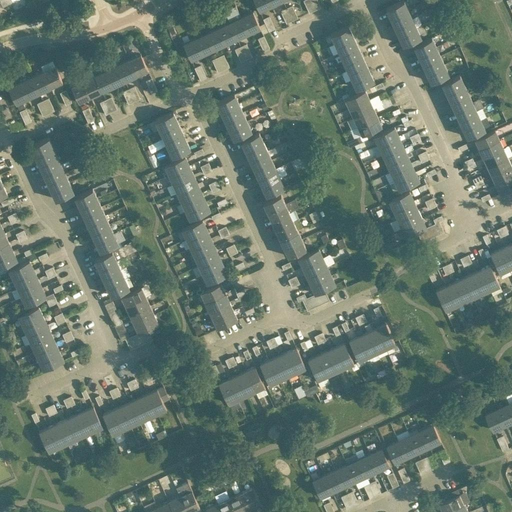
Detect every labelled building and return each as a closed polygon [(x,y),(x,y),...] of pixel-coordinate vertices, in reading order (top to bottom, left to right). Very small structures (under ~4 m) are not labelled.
[(271,5),(268,0),(254,0),(259,10),(271,5)] [(303,0),(309,12),(315,9),(310,0),(303,0)] [(317,0),(310,0),(315,9),(321,7),(317,0)] [(390,16),(408,8),(404,0),(402,0),(386,7),(390,16)] [(292,5),(286,7),(292,20),(298,17),(292,5)] [(286,22),(292,20),(286,7),(281,10),(286,22)] [(408,8),(390,16),(394,26),(412,17),(408,8)] [(227,13),(228,19),(240,15),(238,10),(227,13)] [(253,11),(241,16),(249,32),(260,27),(253,11)] [(263,18),(269,31),(275,28),(269,15),(263,18)] [(237,37),(249,32),(241,16),(230,22),(237,37)] [(412,17),(394,26),(399,35),(416,27),(412,17)] [(225,43),(237,37),(230,22),(218,27),(225,43)] [(168,27),(170,31),(171,34),(176,32),(173,25),(171,26),(168,27)] [(335,42),(353,34),(349,25),(331,33),(335,42)] [(214,48),(225,43),(218,27),(207,32),(214,48)] [(416,27),(399,35),(403,44),(421,36),(416,27)] [(202,54),(214,48),(207,32),(195,38),(202,54)] [(335,42),(339,51),(357,43),(353,34),(335,42)] [(270,47),(264,35),(258,38),(264,50),(270,47)] [(433,36),(423,40),(414,45),(418,54),(437,45),(433,36)] [(202,54),(195,38),(183,43),(191,59),(202,54)] [(122,45),(125,50),(134,46),(132,41),(122,45)] [(246,43),(241,46),(247,58),(252,55),(246,43)] [(344,60),(361,52),(357,43),(339,51),(344,60)] [(437,45),(418,54),(422,63),(441,54),(437,45)] [(241,61),(247,58),(241,46),(235,48),(241,61)] [(365,61),(361,52),(344,60),(348,69),(365,61)] [(141,53),(129,59),(137,75),(148,69),(141,53)] [(224,54),(218,56),(223,69),(229,66),(224,54)] [(441,54),(422,63),(427,72),(445,63),(441,54)] [(218,71),(223,69),(218,56),(212,59),(218,71)] [(125,80),(137,75),(129,59),(118,64),(125,80)] [(365,61),(348,69),(352,78),(370,70),(365,61)] [(445,63),(427,72),(431,81),(449,73),(445,63)] [(118,64),(106,69),(113,85),(125,80),(118,64)] [(195,67),(200,78),(200,79),(206,77),(200,64),(195,67)] [(62,81),(55,65),(43,71),(51,86),(62,81)] [(102,91),(113,85),(106,69),(95,75),(102,91)] [(370,70),(352,78),(356,87),(374,79),(370,70)] [(39,92),(51,86),(43,71),(32,76),(39,92)] [(461,73),(451,78),(442,82),(446,91),(465,82),(461,73)] [(95,75),(83,80),(91,96),(102,91),(95,75)] [(28,97),(39,92),(32,76),(20,81),(28,97)] [(152,77),(151,77),(146,80),(152,92),(157,90),(152,77)] [(71,86),(79,101),(91,96),(83,80),(71,86)] [(28,97),(20,81),(8,87),(16,103),(28,97)] [(465,82),(446,91),(450,100),(469,91),(465,82)] [(134,85),(128,88),(134,100),(140,98),(134,85)] [(128,103),(134,100),(128,88),(123,91),(128,103)] [(72,102),(66,89),(60,92),(66,104),(72,102)] [(365,89),(356,93),(346,98),(350,107),(369,98),(365,89)] [(450,100),(454,109),(473,100),(469,91),(450,100)] [(216,101),(221,110),(238,102),(234,93),(216,101)] [(111,96),(106,99),(111,111),(117,108),(111,96)] [(49,97),(43,100),(49,112),(54,110),(49,97)] [(373,107),(369,98),(350,107),(354,116),(373,107)] [(106,114),(111,111),(106,99),(100,101),(106,114)] [(43,115),(49,112),(43,100),(37,103),(43,115)] [(454,109),(459,118),(477,109),(473,100),(454,109)] [(243,111),(238,102),(221,110),(225,119),(243,111)] [(88,107),(83,109),(88,122),(94,119),(88,107)] [(373,107),(354,116),(358,125),(378,116),(373,107)] [(31,120),(26,108),(20,111),(25,123),(31,120)] [(272,109),(267,111),(271,119),(276,116),(272,109)] [(459,118),(463,127),(481,118),(477,109),(459,118)] [(173,111),(156,119),(160,128),(177,120),(173,111)] [(225,119),(229,128),(247,120),(243,111),(225,119)] [(363,134),(373,130),(382,125),(378,116),(358,125),(363,134)] [(481,118),(463,127),(467,136),(476,132),(485,127),(481,118)] [(177,120),(160,128),(164,137),(182,129),(177,120)] [(247,120),(229,128),(233,137),(251,129),(247,120)] [(375,135),(379,144),(398,135),(394,126),(385,130),(375,135)] [(182,129),(164,137),(168,146),(186,138),(182,129)] [(475,138),(479,148),(499,138),(495,129),(475,138)] [(245,149),(264,140),(260,131),(241,140),(245,149)] [(360,135),(347,141),(349,147),(362,141),(360,135)] [(379,144),(383,153),(403,144),(398,135),(379,144)] [(48,136),(31,144),(35,153),(52,145),(48,136)] [(186,138),(168,146),(173,155),(190,147),(186,138)] [(499,138),(479,148),(483,156),(503,147),(499,138)] [(245,149),(250,158),(268,149),(264,140),(245,149)] [(383,153),(387,162),(407,153),(403,144),(383,153)] [(35,153),(39,162),(57,154),(52,145),(35,153)] [(507,156),(503,147),(483,156),(487,165),(507,156)] [(250,158),(254,167),(272,158),(268,149),(250,158)] [(411,162),(407,153),(387,162),(392,171),(411,162)] [(61,163),(57,154),(39,162),(43,171),(61,163)] [(185,155),(166,164),(170,173),(189,164),(185,155)] [(507,156),(487,165),(491,174),(511,165),(507,156)] [(258,176),(277,167),(272,158),(254,167),(258,176)] [(411,162),(392,171),(396,180),(415,171),(411,162)] [(61,163),(43,171),(47,180),(65,172),(61,163)] [(189,164),(170,173),(174,182),(193,173),(189,164)] [(511,166),(511,165),(491,174),(495,183),(511,175),(511,166)] [(258,176),(262,185),(281,176),(277,167),(258,176)] [(396,180),(400,188),(400,189),(410,184),(419,180),(415,171),(396,180)] [(52,189),(69,181),(65,172),(47,180),(52,189)] [(174,182),(178,191),(198,182),(193,173),(174,182)] [(511,186),(511,175),(495,183),(500,192),(511,186)] [(281,176),(262,185),(266,194),(285,185),(281,176)] [(52,189),(56,198),(73,190),(69,181),(52,189)] [(182,200),(202,191),(198,182),(178,191),(182,200)] [(79,204),(98,196),(93,187),(75,195),(79,204)] [(375,189),(379,201),(382,196),(383,196),(380,190),(375,189)] [(389,200),(393,209),(414,199),(409,190),(389,200)] [(182,200),(187,209),(206,200),(202,191),(182,200)] [(263,201),(267,211),(286,202),(282,193),(263,201)] [(79,204),(83,213),(102,205),(98,196),(79,204)] [(286,202),(267,211),(272,219),(290,211),(299,207),(295,198),(286,202)] [(418,208),(414,199),(393,209),(398,218),(418,208)] [(206,200),(187,209),(191,218),(210,209),(206,200)] [(83,213),(87,223),(106,214),(102,205),(83,213)] [(402,227),(422,217),(418,208),(398,218),(402,227)] [(272,219),(276,228),(294,220),(290,211),(272,219)] [(92,232),(110,223),(106,214),(87,223),(92,232)] [(417,231),(423,228),(426,227),(422,217),(402,227),(406,236),(417,231)] [(280,237),(299,229),(303,226),(299,218),(294,220),(276,228),(280,237)] [(183,228),(187,237),(207,228),(202,219),(183,228)] [(439,221),(435,223),(434,223),(438,234),(444,231),(439,221)] [(92,232),(96,241),(114,232),(110,223),(92,232)] [(428,226),(433,236),(438,234),(434,223),(428,226)] [(428,226),(426,227),(423,228),(427,239),(433,236),(428,226)] [(192,246),(211,237),(207,228),(187,237),(192,246)] [(422,241),(427,239),(423,228),(417,231),(422,241)] [(280,237),(284,246),(303,238),(299,229),(280,237)] [(0,245),(9,241),(5,232),(0,234),(0,245)] [(114,232),(96,241),(100,250),(118,241),(114,232)] [(321,236),(323,242),(329,239),(326,234),(321,236)] [(192,246),(196,255),(215,246),(211,237),(192,246)] [(340,248),(346,246),(346,245),(343,237),(342,238),(336,240),(340,248)] [(307,247),(303,238),(284,246),(288,255),(297,251),(307,247)] [(121,257),(138,250),(133,240),(117,248),(121,257)] [(0,245),(0,256),(13,250),(9,241),(0,245)] [(509,268),(511,266),(511,251),(508,243),(499,248),(509,268)] [(200,264),(219,255),(215,246),(196,255),(200,264)] [(318,247),(298,257),(302,266),(323,256),(318,247)] [(117,248),(112,250),(103,254),(94,258),(99,267),(116,259),(117,259),(121,257),(117,248)] [(509,268),(499,248),(490,252),(494,261),(500,272),(509,268)] [(0,267),(17,259),(13,250),(0,256),(0,267)] [(323,256),(327,263),(334,260),(330,253),(323,256)] [(200,264),(204,273),(223,264),(219,255),(200,264)] [(302,266),(307,275),(327,265),(323,256),(302,266)] [(10,268),(15,277),(34,268),(29,259),(10,268)] [(99,267),(103,276),(121,268),(117,259),(116,259),(99,267)] [(223,264),(204,273),(208,282),(228,273),(223,264)] [(490,264),(481,268),(490,288),(500,284),(490,264)] [(307,275),(311,284),(331,274),(327,265),(307,275)] [(38,277),(34,268),(15,277),(19,286),(38,277)] [(125,277),(121,268),(103,276),(107,285),(125,277)] [(481,293),(490,288),(481,268),(472,272),(481,293)] [(472,272),(463,277),(472,297),(481,293),(472,272)] [(315,293),(319,291),(324,289),(335,284),(331,274),(311,284),(315,293)] [(149,278),(151,284),(157,281),(155,275),(149,278)] [(19,286),(23,295),(42,287),(38,277),(19,286)] [(129,286),(125,277),(107,285),(111,294),(120,290),(129,286)] [(463,301),(472,297),(463,277),(454,281),(463,301)] [(454,305),(463,301),(454,281),(445,285),(454,305)] [(201,291),(205,301),(225,291),(221,282),(201,291)] [(445,309),(454,305),(445,285),(436,289),(440,298),(445,309)] [(126,305),(146,296),(142,286),(121,296),(126,305)] [(42,287),(23,295),(27,305),(46,296),(42,287)] [(324,289),(319,291),(324,302),(329,299),(324,289)] [(209,309),(229,300),(225,291),(205,301),(209,309)] [(318,304),(324,302),(319,291),(315,293),(313,294),(318,304)] [(318,304),(313,294),(308,296),(313,307),(318,304)] [(150,304),(146,296),(126,305),(130,314),(150,304)] [(308,296),(306,297),(302,299),(307,310),(313,307),(308,296)] [(213,318),(233,309),(229,300),(209,309),(213,318)] [(130,314),(134,323),(154,313),(150,304),(130,314)] [(18,315),(23,324),(43,314),(39,305),(18,315)] [(238,318),(233,309),(213,318),(217,328),(238,318)] [(158,323),(154,313),(134,323),(138,332),(142,330),(147,328),(158,323)] [(47,323),(43,314),(23,324),(27,333),(47,323)] [(463,323),(465,329),(475,325),(472,319),(463,323)] [(385,322),(376,327),(386,347),(388,352),(397,348),(395,342),(385,322)] [(27,333),(31,342),(51,332),(47,323),(27,333)] [(367,355),(376,351),(367,331),(363,333),(359,324),(354,326),(358,335),(367,355)] [(203,331),(200,325),(194,328),(197,334),(203,331)] [(376,351),(386,347),(376,327),(367,331),(376,351)] [(142,330),(147,341),(152,338),(147,328),(142,330)] [(142,330),(138,332),(136,333),(141,343),(147,341),(142,330)] [(55,341),(51,332),(31,342),(35,351),(55,341)] [(141,343),(136,333),(131,336),(136,346),(141,343)] [(358,359),(367,355),(358,335),(349,339),(353,348),(358,359)] [(136,346),(131,336),(129,336),(126,338),(130,349),(136,346)] [(59,350),(55,341),(35,351),(39,360),(59,350)] [(335,346),(345,366),(354,361),(344,341),(335,346)] [(296,346),(287,350),(297,371),(306,367),(296,346)] [(335,370),(345,366),(335,346),(326,350),(335,370)] [(59,350),(39,360),(44,369),(64,359),(59,350)] [(287,375),(297,371),(287,350),(278,355),(287,375)] [(335,370),(326,350),(317,354),(326,374),(335,370)] [(330,382),(326,374),(317,354),(308,358),(312,368),(317,379),(321,386),(330,382)] [(287,375),(278,355),(269,359),(278,379),(287,375)] [(409,362),(406,356),(401,358),(403,365),(409,362)] [(278,379),(269,359),(260,363),(269,383),(278,379)] [(265,386),(260,375),(255,365),(251,367),(246,370),(255,390),(265,386)] [(237,374),(246,394),(255,390),(246,370),(237,374)] [(149,381),(159,376),(157,371),(150,374),(149,371),(145,373),(149,381)] [(237,374),(228,378),(237,398),(246,394),(237,374)] [(228,403),(237,398),(228,378),(219,382),(228,403)] [(299,397),(306,394),(302,384),(294,388),(299,397)] [(319,389),(317,384),(305,389),(307,395),(319,389)] [(157,388),(148,392),(158,412),(167,408),(163,400),(169,397),(164,385),(157,388)] [(149,416),(158,412),(148,392),(139,396),(149,416)] [(140,421),(149,416),(139,396),(130,400),(140,421)] [(130,425),(140,421),(130,400),(121,405),(130,425)] [(505,424),(511,420),(511,407),(510,402),(498,407),(505,424)] [(84,409),(94,429),(103,425),(93,405),(84,409)] [(121,429),(130,425),(121,405),(112,409),(121,429)] [(486,413),(487,413),(490,420),(494,429),(505,424),(498,407),(486,413)] [(75,413),(85,434),(94,429),(84,409),(75,413)] [(112,433),(121,429),(112,409),(103,413),(112,433)] [(76,438),(85,434),(75,413),(66,418),(76,438)] [(76,438),(66,418),(57,422),(67,442),(76,438)] [(67,442),(57,422),(48,426),(58,446),(67,442)] [(433,424),(422,429),(429,445),(441,440),(433,424)] [(39,430),(43,439),(49,451),(58,446),(48,426),(39,430)] [(417,450),(429,445),(422,429),(410,434),(417,450)] [(406,456),(417,450),(410,434),(398,440),(406,456)] [(498,437),(503,450),(509,447),(503,435),(498,437)] [(398,440),(387,445),(394,461),(406,456),(398,440)] [(382,448),(370,453),(378,469),(389,463),(382,448)] [(450,460),(444,448),(438,450),(444,463),(450,460)] [(355,479),(366,474),(359,458),(356,452),(345,458),(348,463),(347,464),(355,479)] [(366,474),(378,469),(370,453),(359,458),(366,474)] [(427,456),(421,458),(427,471),(433,468),(427,456)] [(421,473),(427,471),(421,458),(415,461),(421,473)] [(355,479),(347,464),(336,469),(343,485),(355,479)] [(404,466),(398,469),(404,481),(410,479),(404,466)] [(331,490),(343,485),(336,469),(324,474),(331,490)] [(399,484),(393,471),(387,474),(393,487),(399,484)] [(324,474),(312,480),(320,496),(331,490),(324,474)] [(180,495),(188,511),(199,505),(188,481),(178,485),(176,480),(174,481),(176,486),(180,495)] [(375,480),(370,482),(376,495),(381,492),(375,480)] [(370,497),(376,495),(370,482),(364,485),(370,497)] [(260,502),(253,486),(241,491),(248,507),(260,502)] [(353,490),(347,493),(352,505),(358,503),(353,490)] [(440,502),(444,511),(465,502),(470,499),(466,490),(440,502)] [(236,511),(237,511),(248,507),(241,491),(229,497),(236,511)] [(347,508),(352,505),(347,493),(341,495),(347,508)] [(174,511),(185,511),(188,511),(180,495),(169,500),(174,511)] [(236,511),(229,497),(218,502),(222,511),(236,511)] [(160,511),(174,511),(169,500),(157,506),(160,511)] [(334,511),(330,501),(324,504),(327,511),(334,511)] [(208,511),(222,511),(218,502),(206,507),(208,511)] [(467,511),(469,511),(465,502),(444,511),(467,511)]
